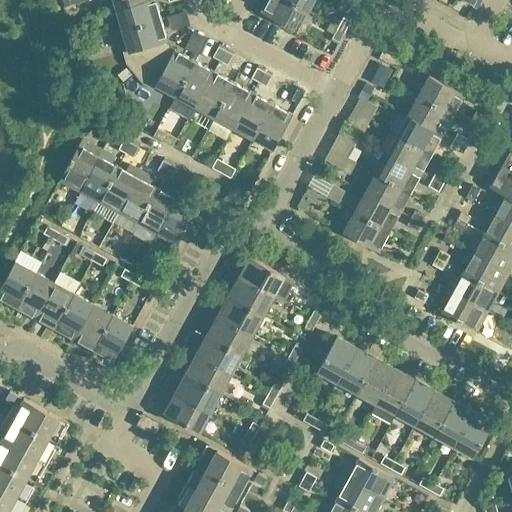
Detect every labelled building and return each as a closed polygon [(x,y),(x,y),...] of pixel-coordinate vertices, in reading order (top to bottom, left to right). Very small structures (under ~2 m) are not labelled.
[(146,0),(112,0),(115,9),(146,0)] [(160,19),(154,0),(146,0),(115,9),(121,30),(160,19)] [(296,32),(307,12),(284,0),(267,0),(260,13),(296,32)] [(313,0),(284,0),(307,12),(308,11),(315,15),(318,10),(311,6),(313,0)] [(461,0),(477,8),(481,0),(461,0)] [(332,16),(328,24),(337,28),(341,21),(332,16)] [(344,32),(351,20),(343,16),(341,21),(337,28),(344,32)] [(166,49),(164,42),(167,41),(160,19),(121,30),(128,52),(123,53),(126,64),(134,74),(166,49)] [(328,24),(324,32),(332,36),(337,28),(328,24)] [(337,45),(344,32),(337,28),(332,36),(330,41),(337,45)] [(219,60),(226,48),(219,44),(212,57),(219,60)] [(226,64),(232,52),(226,48),(219,60),(226,64)] [(175,97),(194,60),(174,49),(172,52),(166,49),(134,74),(142,84),(152,90),(155,86),(175,97)] [(199,97),(213,71),(194,60),(175,97),(193,107),(199,97)] [(258,82),(265,69),(257,65),(250,78),(258,82)] [(125,69),(115,77),(121,84),(130,76),(125,69)] [(265,86),(272,73),(265,69),(258,82),(265,86)] [(224,97),(233,82),(213,71),(199,97),(193,107),(212,118),(224,97)] [(463,97),(464,95),(428,76),(417,96),(453,115),(463,97)] [(232,129),(249,97),(252,93),(233,82),(224,97),(212,118),(232,129)] [(365,84),(361,91),(370,96),(370,97),(375,89),(365,84)] [(301,97),(304,92),(297,88),(291,97),(290,100),(297,104),(301,97)] [(361,91),(357,98),(366,104),(370,96),(361,91)] [(251,139),(271,103),(252,93),(249,97),(232,129),(251,139)] [(453,115),(417,96),(406,115),(442,135),(453,115)] [(272,151),(291,115),(271,103),(251,139),(272,151)] [(353,105),(347,123),(365,129),(371,111),(353,105)] [(475,129),(482,116),(475,111),(468,124),(475,129)] [(442,135),(406,115),(396,135),(432,154),(442,135)] [(108,138),(112,131),(100,123),(96,131),(108,138)] [(157,128),(152,137),(172,147),(176,139),(157,128)] [(465,148),(468,140),(456,134),(452,141),(465,148)] [(432,154),(396,135),(385,154),(421,174),(432,154)] [(125,153),(132,141),(124,137),(117,149),(125,153)] [(132,158),(139,145),(132,141),(125,153),(132,158)] [(465,148),(452,141),(448,148),(461,155),(465,148)] [(86,149),(78,145),(58,181),(78,192),(101,149),(90,143),(86,149)] [(365,173),(353,166),(358,158),(335,145),(322,167),(356,188),(365,173)] [(511,148),(510,147),(500,167),(511,173),(511,148)] [(98,203),(118,167),(110,163),(113,156),(101,149),(78,192),(98,203)] [(421,174),(385,154),(375,174),(410,193),(421,174)] [(164,175),(170,162),(163,158),(156,171),(164,175)] [(171,179),(178,166),(170,162),(164,175),(171,179)] [(117,213),(140,171),(128,164),(124,171),(118,167),(98,203),(117,213)] [(230,178),(235,170),(227,165),(222,174),(230,178)] [(511,199),(511,173),(500,167),(488,187),(504,196),(505,196),(511,199)] [(137,224),(156,188),(149,184),(152,177),(140,171),(117,213),(137,224)] [(444,186),(448,179),(435,172),(431,180),(444,186)] [(198,187),(202,180),(190,173),(186,180),(198,187)] [(410,193),(375,174),(364,193),(400,213),(410,193)] [(444,186),(431,180),(427,187),(440,194),(444,186)] [(156,235),(179,192),(167,185),(164,192),(156,188),(137,224),(156,235)] [(472,202),(479,190),(471,186),(464,198),(472,202)] [(176,246),(195,210),(187,205),(191,198),(179,192),(156,235),(176,246)] [(400,213),(364,193),(353,213),(389,232),(400,213)] [(511,199),(505,196),(504,196),(501,203),(494,199),(488,211),(511,224),(511,199)] [(310,203),(301,198),(296,207),(305,212),(310,203)] [(422,225),(426,218),(414,211),(409,218),(422,225)] [(467,225),(471,217),(457,211),(454,218),(467,225)] [(511,224),(488,211),(481,224),(487,227),(483,234),(511,249),(511,224)] [(378,252),(389,232),(353,213),(342,233),(378,252)] [(422,225),(409,218),(405,225),(418,232),(422,225)] [(463,232),(467,225),(454,218),(450,225),(463,232)] [(52,240),(56,232),(44,226),(39,233),(52,240)] [(65,247),(68,239),(56,232),(52,240),(65,247)] [(466,250),(509,273),(511,267),(511,249),(483,234),(479,242),(473,238),(466,250)] [(91,261),(95,253),(82,247),(78,254),(91,261)] [(449,256),(437,249),(433,256),(445,263),(449,256)] [(401,264),(405,257),(393,250),(389,258),(401,264)] [(509,273),(466,250),(460,262),(466,266),(462,273),(498,293),(509,273)] [(103,268),(107,260),(95,253),(91,261),(103,268)] [(442,271),(445,263),(433,256),(429,264),(442,271)] [(282,301),(293,281),(253,259),(241,280),(273,297),(282,301)] [(0,300),(15,308),(34,273),(14,262),(0,286),(0,300)] [(129,282),(134,275),(121,268),(117,275),(129,282)] [(34,319),(54,283),(34,273),(15,308),(34,319)] [(445,289),(488,312),(498,293),(462,273),(458,281),(452,277),(445,289)] [(146,282),(134,275),(129,282),(142,289),(146,282)] [(263,316),(273,297),(241,280),(231,299),(263,316)] [(54,330),(73,294),(54,283),(34,319),(54,330)] [(423,303),(428,296),(414,289),(411,296),(423,303)] [(488,312),(445,289),(438,301),(445,305),(441,313),(477,332),(488,312)] [(73,340),(92,304),(73,294),(54,330),(73,340)] [(252,336),(263,316),(231,299),(220,318),(252,336)] [(92,350),(111,315),(92,304),(73,340),(92,350)] [(317,321),(324,308),(316,304),(309,317),(317,321)] [(112,362),(132,326),(111,315),(92,350),(112,362)] [(310,333),(317,321),(309,317),(302,329),(310,333)] [(241,355),(252,336),(220,318),(209,338),(241,355)] [(230,374),(241,355),(209,338),(199,357),(230,374)] [(337,384),(354,351),(333,340),(316,372),(337,384)] [(295,359),(302,347),(295,343),(288,355),(295,359)] [(355,394),(373,362),(354,351),(337,384),(355,394)] [(289,372),(295,359),(288,355),(281,368),(289,372)] [(220,394),(230,374),(199,357),(188,376),(220,394)] [(375,405),(392,373),(373,362),(355,394),(375,405)] [(390,423),(394,415),(412,383),(392,373),(375,405),(371,413),(390,423)] [(209,413),(220,394),(188,376),(178,396),(209,413)] [(274,398),(281,386),(273,381),(267,394),(274,398)] [(414,426),(431,394),(412,383),(394,415),(414,426)] [(13,403),(17,396),(8,392),(5,398),(13,403)] [(267,410),(274,398),(267,394),(260,406),(267,410)] [(433,437),(450,405),(431,394),(414,426),(433,437)] [(198,433),(209,413),(178,396),(167,416),(198,433)] [(67,423),(22,399),(11,420),(56,444),(67,423)] [(452,447),(470,415),(450,405),(433,437),(452,447)] [(311,427),(316,420),(304,413),(300,420),(311,427)] [(154,436),(160,425),(160,424),(141,414),(134,426),(135,427),(154,437),(154,436)] [(472,459),(490,427),(470,415),(452,447),(472,459)] [(56,444),(11,420),(1,439),(45,463),(56,444)] [(253,437),(260,424),(252,420),(246,433),(253,437)] [(328,426),(316,420),(311,427),(324,434),(328,426)] [(246,449),(253,437),(246,433),(239,445),(246,449)] [(351,448),(355,441),(342,434),(338,442),(351,448)] [(45,463),(1,439),(0,439),(0,463),(34,483),(45,463)] [(329,453),(333,446),(320,439),(316,446),(329,453)] [(363,455),(367,448),(355,441),(351,448),(363,455)] [(252,470),(239,463),(207,446),(196,466),(241,490),(252,470)] [(389,470),(394,462),(381,455),(377,463),(389,470)] [(393,479),(357,459),(353,468),(346,464),(340,476),(382,499),(393,479)] [(402,477),(406,469),(394,462),(389,470),(402,477)] [(34,483),(0,463),(0,489),(24,502),(34,483)] [(241,490),(196,466),(186,485),(230,510),(241,490)] [(314,478),(302,471),(298,479),(311,485),(314,478)] [(261,485),(265,477),(257,473),(253,480),(261,485)] [(375,511),(382,499),(340,476),(333,488),(340,491),(336,499),(359,511),(375,511)] [(428,491),(432,484),(420,477),(415,484),(428,491)] [(307,492),(311,485),(298,479),(294,486),(307,492)] [(441,498),(445,491),(432,484),(428,491),(441,498)] [(228,511),(230,510),(186,485),(175,505),(188,511),(228,511)] [(18,511),(24,502),(0,489),(0,511),(18,511)] [(494,505),(491,497),(478,500),(480,508),(494,505)] [(295,511),(302,511),(305,506),(296,500),(295,502),(288,498),(281,510),(284,511),(289,511),(291,510),(295,511)] [(359,511),(336,499),(331,506),(325,503),(319,511),(359,511)]
